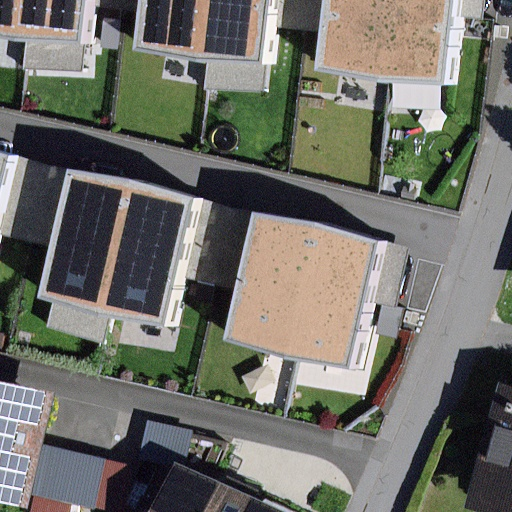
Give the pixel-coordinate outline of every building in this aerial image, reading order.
[(0,0),(0,39),(75,48),(80,0),(0,0)] [(282,0),(145,0),(139,67),(275,81),(282,0)] [(461,0),(334,0),(329,74),(455,84),(461,0)] [(0,258),(22,159),(0,154),(0,258)] [(204,200),(81,174),(54,300),(177,326),(204,200)] [(387,248),(263,220),(235,342),(360,370),(387,248)] [(56,393),(0,379),(0,502),(31,510),(30,511),(71,511),(74,505),(103,511),(122,511),(133,466),(44,446),(56,393)] [(511,511),(511,387),(500,384),(466,511),(470,511),(511,511)] [(156,511),(290,511),(177,464),(156,511)]
